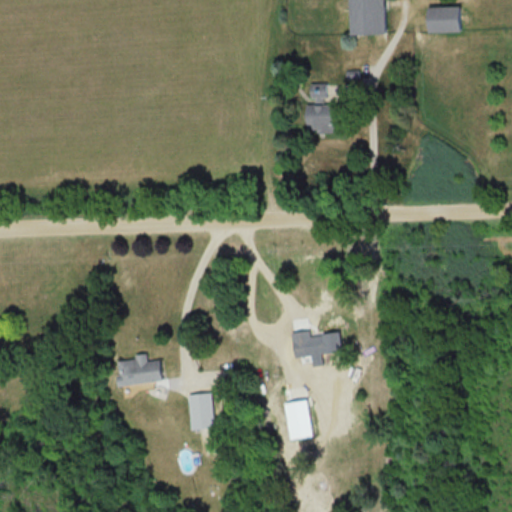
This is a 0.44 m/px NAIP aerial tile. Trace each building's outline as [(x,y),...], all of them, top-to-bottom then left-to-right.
[(348,0),(349,33),(384,32),(383,0),(348,0)] [(427,4),(427,30),(460,30),(460,4),(427,4)] [(310,82),(310,102),(306,102),(306,132),(339,131),(339,103),(326,103),(326,82),(310,82)] [(301,335),(302,355),(340,351),(338,332),(301,335)] [(117,357),(120,383),(163,379),(160,358),(148,360),(147,354),(117,357)] [(215,426),(213,391),(188,392),(191,428),(215,426)]
